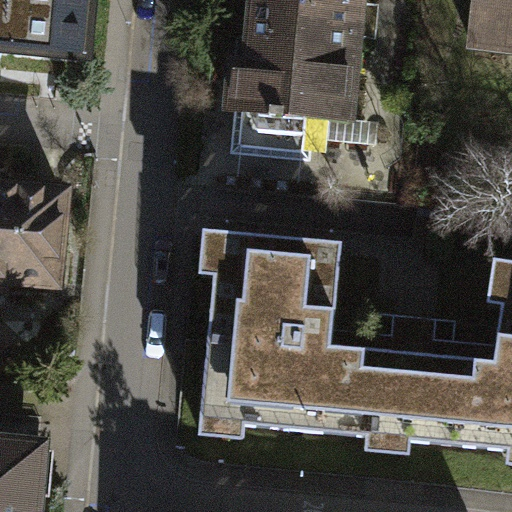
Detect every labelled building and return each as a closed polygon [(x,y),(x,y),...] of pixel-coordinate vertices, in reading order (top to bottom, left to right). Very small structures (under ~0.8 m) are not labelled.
[(0,0),(0,45),(74,53),(79,0),(0,0)] [(314,120),(348,123),(358,0),(257,0),(252,69),(239,68),(231,155),(311,162),(314,120)] [(511,0),(477,0),(472,47),(511,51),(511,0)] [(0,189),(0,280),(55,285),(63,195),(0,189)] [(407,439),(415,359),(330,350),(339,248),(218,237),(201,420),(407,439)] [(493,364),(415,359),(407,439),(496,448),(511,449),(511,265),(493,364)] [(0,511),(32,511),(38,448),(0,445),(0,511)]
